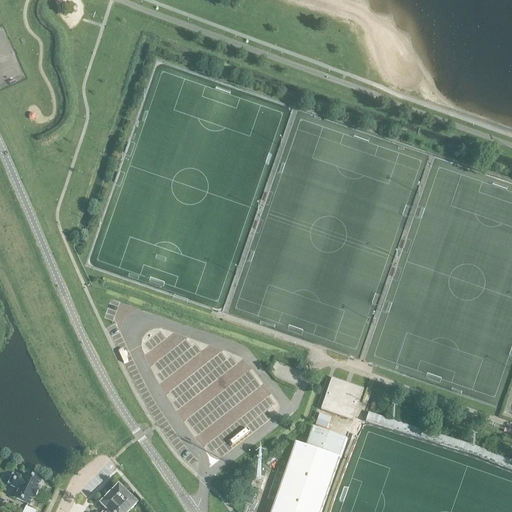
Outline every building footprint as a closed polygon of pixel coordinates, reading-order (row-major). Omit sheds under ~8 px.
[(321,411),(353,422),(364,390),(332,379),(321,411)] [(306,449),(296,445),(287,471),(279,469),(268,499),(270,500),(266,511),(321,511),(346,441),(313,429),(306,449)] [(275,454),(276,455),(279,458),(287,452),(284,448),(283,448),(275,454)] [(12,487),(19,491),(15,499),(30,506),(33,499),(35,499),(39,491),(37,490),(41,483),(26,476),(24,480),(17,477),(12,487)] [(129,511),(137,505),(119,486),(100,505),(106,511),(104,511),(129,511)]
